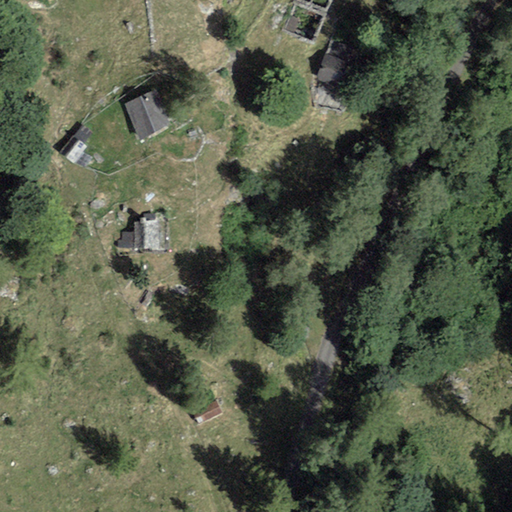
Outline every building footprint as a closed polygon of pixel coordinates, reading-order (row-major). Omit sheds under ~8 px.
[(331,41),(317,81),(340,89),(355,50),(331,41)] [(125,105),(140,140),(170,124),(155,91),(125,105)] [(87,148),(73,136),(59,153),(73,164),(87,148)] [(163,214),(144,214),(144,219),(139,219),(139,224),(134,224),(134,232),(134,247),(134,250),(163,250),(163,214)] [(134,232),(122,232),(122,241),(118,241),(118,247),(134,247),(134,232)] [(216,400),(193,411),(200,424),(223,413),(216,400)]
